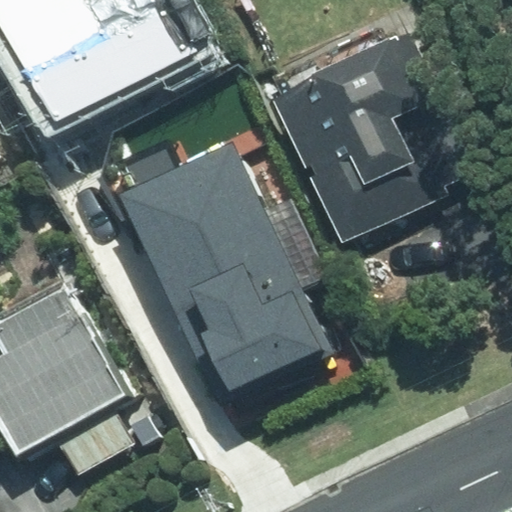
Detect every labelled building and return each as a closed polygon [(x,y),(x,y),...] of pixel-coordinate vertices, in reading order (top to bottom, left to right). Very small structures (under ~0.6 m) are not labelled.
[(2,0),(65,121),(203,50),(176,0),(2,0)] [(307,97),(294,104),(360,243),(454,199),(417,121),(460,100),(431,38),(412,47),(404,37),(301,85),(307,97)] [(0,165),(11,160),(0,138),(0,165)] [(249,141),(141,190),(232,391),(341,342),(249,141)] [(7,327),(24,357),(0,370),(0,390),(37,457),(143,398),(82,287),(7,327)]
